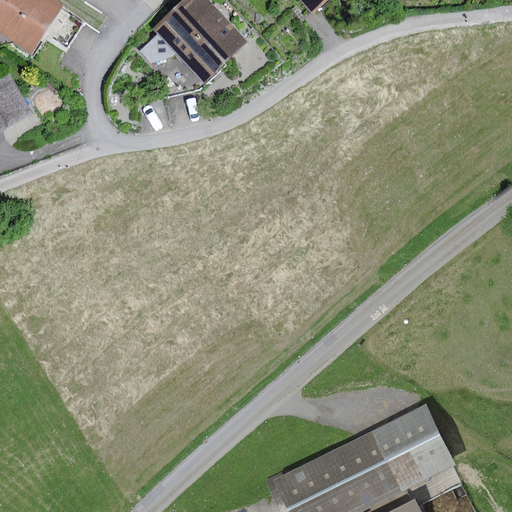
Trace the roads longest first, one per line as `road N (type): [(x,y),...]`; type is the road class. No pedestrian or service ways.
road 1 (residential): [(511,14),(369,37),(221,125),(70,158),(0,186)]
road 2 (residential): [(511,201),(396,289),(146,511)]
